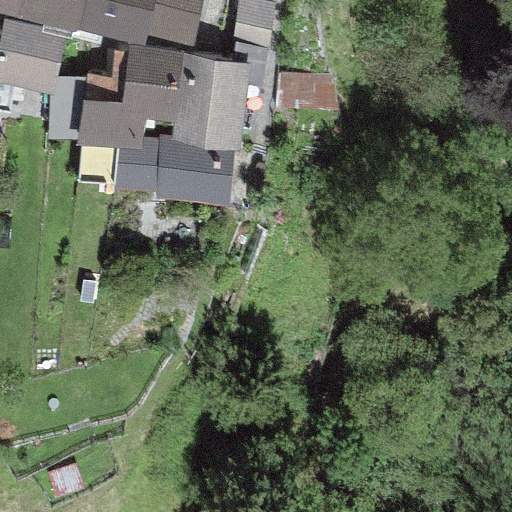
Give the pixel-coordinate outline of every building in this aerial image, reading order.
[(78,0),(42,0),(75,8),(77,4),(78,0)] [(78,0),(77,4),(139,17),(142,18),(146,0),(78,0)] [(198,0),(146,0),(142,18),(139,17),(138,28),(181,31),(193,31),(198,0)] [(236,0),(233,32),(265,34),(271,0),(236,0)] [(0,69),(51,79),(52,68),(64,17),(3,5),(0,18),(0,69)] [(179,41),(181,31),(138,28),(127,27),(126,35),(80,32),(77,70),(52,68),(51,79),(47,128),(77,130),(80,132),(118,134),(141,135),(144,101),(175,103),(179,41)] [(232,44),(179,41),(175,103),(173,129),(232,132),(240,133),(244,73),(263,75),(265,34),(233,32),(232,44)] [(278,69),(274,102),(334,100),(331,68),(278,69)] [(141,135),(118,134),(80,132),(78,175),(113,177),(113,184),(157,187),(157,194),(228,197),(232,132),(173,129),(172,132),(162,132),(161,136),(141,135)]
